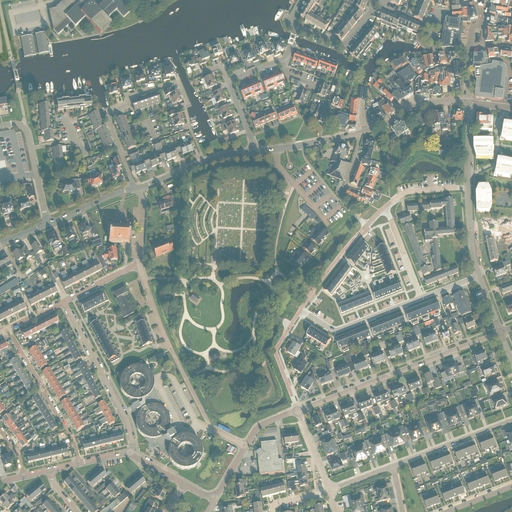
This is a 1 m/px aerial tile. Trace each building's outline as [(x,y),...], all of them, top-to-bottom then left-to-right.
[(67,0),(68,0),(62,6),(61,5),(57,8),(54,9),(48,10),(51,22),(51,24),(53,30),(57,35),(71,23),(75,27),(85,18),(95,29),(100,34),(100,35),(101,34),(111,24),(107,19),(108,19),(116,11),(123,18),(129,12),(126,0),(107,0),(105,0),(102,4),(101,5),(97,9),(91,3),(90,1),(88,0),(67,0)] [(461,0),(462,4),(452,5),(451,5),(452,11),(472,9),(472,3),(469,3),(469,0),(461,0)] [(304,11),(301,17),(305,19),(306,20),(311,11),(312,9),(314,6),(309,3),(306,9),(305,10),(304,11)] [(363,11),(366,6),(358,3),(356,8),(363,11)] [(426,11),(428,6),(420,3),(418,7),(426,11)] [(501,12),(502,7),(490,5),(488,16),(497,16),(498,13),(501,13),(502,14),(505,15),(505,13),(501,12)] [(424,16),(426,11),(418,7),(416,12),(424,16)] [(511,17),(511,12),(507,12),(508,8),(502,7),(501,12),(505,13),(505,15),(505,17),(508,17),(511,17)] [(352,15),(359,20),(363,16),(356,10),(356,11),(353,9),(350,13),(352,15)] [(477,19),(475,10),(466,11),(466,18),(461,18),(460,21),(462,21),(462,23),(470,24),(470,21),(477,19)] [(306,20),(305,21),(306,21),(306,22),(310,24),(314,17),(312,15),(314,13),(313,12),(311,11),(306,20)] [(382,21),(385,13),(380,11),(376,19),(382,21)] [(422,21),(424,16),(416,12),(414,18),(422,21)] [(386,26),(390,15),(385,13),(382,21),(381,24),(386,26)] [(314,17),(310,24),(314,26),(315,27),(321,17),(318,15),(316,18),(314,17)] [(356,24),(359,20),(352,15),(349,19),(356,24)] [(391,28),(395,17),(390,15),(386,26),(391,28)] [(507,22),(508,19),(497,17),(488,16),(486,27),(492,27),(496,27),(496,23),(505,25),(505,22),(507,22)] [(321,17),(315,27),(316,27),(319,29),(324,22),(322,21),(323,18),(321,17)] [(400,20),(400,19),(395,17),(391,28),(396,30),(397,28),(398,25),(400,20)] [(402,30),(406,19),(401,17),(400,19),(400,20),(398,25),(397,28),(402,30)] [(460,21),(461,18),(460,17),(452,18),(450,18),(450,20),(449,20),(445,20),(445,23),(444,23),(444,28),(443,28),(443,30),(444,30),(444,31),(443,31),(443,32),(443,33),(443,36),(442,38),(443,38),(443,39),(442,39),(442,40),(443,40),(442,41),(442,43),(442,48),(459,47),(460,35),(461,35),(462,27),(461,27),(462,23),(462,21),(460,21)] [(352,28),(356,24),(349,19),(346,23),(352,28)] [(407,32),(411,21),(406,19),(402,30),(407,32)] [(324,22),(319,29),(323,32),(324,32),(330,22),(328,21),(327,21),(326,23),(324,22)] [(412,34),(416,24),(411,21),(407,32),(412,34)] [(349,33),(352,28),(346,23),(342,27),(349,33)] [(416,24),(412,34),(417,36),(418,34),(421,26),(416,24)] [(345,37),(349,33),(342,27),(339,31),(345,37)] [(367,33),(373,38),(377,34),(370,28),(367,33)] [(493,36),(498,36),(497,28),(495,28),(490,29),(490,28),(485,28),(485,42),(491,42),(493,41),(493,36)] [(501,28),(497,28),(498,36),(498,38),(502,38),(502,39),(507,38),(507,37),(507,28),(501,28)] [(345,37),(339,31),(337,30),(333,34),(342,41),(345,37)] [(45,33),(34,35),(35,36),(38,54),(38,55),(48,54),(46,44),(45,38),(45,36),(45,33)] [(370,42),(373,38),(367,33),(363,37),(370,42)] [(32,36),(20,38),(22,48),(24,58),(36,56),(35,54),(32,37),(32,36)] [(372,44),(370,42),(363,37),(360,41),(366,47),(368,48),(372,44)] [(365,52),(368,48),(366,47),(360,41),(356,45),(363,51),(365,52)] [(278,44),(277,42),(272,44),(275,51),(272,52),(274,58),(280,55),(279,53),(284,51),(281,43),(278,44)] [(272,55),(267,44),(265,45),(264,44),(256,47),(260,55),(265,53),(267,58),(272,55)] [(365,53),(365,52),(363,51),(356,45),(353,49),(360,55),(362,57),(365,53)] [(213,61),(219,59),(217,56),(223,54),(219,46),(211,49),(214,54),(211,56),(213,61)] [(511,51),(511,47),(502,47),(501,51),(501,57),(511,58),(511,52),(511,51)] [(252,52),(251,49),(243,53),(247,62),(252,60),(253,63),(259,61),(257,55),(256,53),(255,51),(252,52)] [(360,55),(353,49),(349,54),(350,54),(352,56),(356,59),(360,55)] [(488,50),(489,58),(494,57),(494,54),(497,54),(497,49),(493,49),(491,49),(491,50),(488,50)] [(200,65),(206,63),(205,60),(210,58),(206,50),(199,54),(201,59),(198,60),(200,65)] [(243,64),(241,58),(239,53),(228,57),(231,65),(237,63),(238,66),(243,64)] [(295,65),(297,66),(301,55),(296,53),(293,60),(296,62),(295,65)] [(449,63),(457,60),(456,53),(447,54),(449,63)] [(471,67),(479,66),(487,65),(487,60),(486,56),(485,53),(471,54),(471,58),(471,67)] [(438,56),(439,63),(439,66),(447,63),(446,60),(447,60),(446,57),(445,54),(441,54),(438,54),(438,56)] [(301,55),(297,66),(299,67),(301,63),(304,64),(307,57),(301,55)] [(428,61),(426,55),(420,57),(422,66),(425,71),(430,69),(428,61)] [(188,74),(196,71),(194,66),(198,64),(194,57),(190,59),(190,60),(188,61),(190,64),(185,66),(188,74)] [(312,59),(307,57),(304,64),(307,66),(306,69),(308,70),(312,59)] [(401,68),(401,69),(408,65),(403,57),(397,61),(401,68)] [(308,70),(311,71),(312,67),(315,68),(318,61),(312,59),(308,70)] [(418,76),(423,72),(415,59),(409,63),(418,76)] [(320,72),(322,73),(326,62),(321,60),(318,67),(321,68),(320,72)] [(397,61),(396,60),(390,64),(395,72),(401,68),(397,61)] [(332,64),(326,62),(322,73),(324,74),(326,70),(329,71),(332,64)] [(476,98),(501,101),(502,101),(503,101),(503,100),(503,99),(506,72),(506,70),(506,69),(506,68),(506,67),(505,67),(505,66),(504,65),(503,64),(502,64),(501,63),(500,63),(492,62),(492,65),(478,68),(475,69),(474,70),(475,78),(475,79),(476,79),(474,96),(474,97),(475,97),(475,98),(476,98)] [(169,80),(168,77),(174,76),(171,64),(163,66),(165,75),(162,76),(163,82),(169,80)] [(331,76),(333,77),(337,66),(332,64),(329,71),(332,73),(331,76)] [(409,67),(401,72),(410,82),(416,77),(409,67)] [(149,84),(155,82),(155,79),(160,78),(158,69),(149,71),(150,77),(147,78),(149,84)] [(437,76),(439,76),(440,76),(439,70),(433,71),(429,72),(430,81),(429,81),(429,86),(433,85),(433,84),(435,83),(436,88),(437,88),(437,83),(437,76)] [(410,82),(401,72),(400,72),(398,73),(396,75),(393,72),(387,78),(385,76),(384,78),(392,87),(395,89),(397,93),(400,97),(402,100),(404,100),(413,95),(411,89),(407,90),(406,89),(411,84),(410,82)] [(143,79),(142,73),(134,75),(136,83),(141,82),(142,86),(148,85),(146,78),(143,79)] [(279,75),(277,76),(281,85),(286,83),(282,74),(279,75)] [(206,84),(215,81),(213,76),(208,78),(206,75),(200,78),(201,81),(204,80),(206,84)] [(420,95),(420,96),(420,95),(429,95),(429,88),(428,75),(421,76),(420,85),(420,88),(420,95)] [(449,76),(450,86),(454,86),(454,90),(459,90),(460,89),(459,79),(453,80),(453,75),(447,76),(446,76),(447,76),(449,76)] [(274,77),(272,78),(276,87),(281,85),(277,76),(274,77)] [(439,86),(450,86),(449,76),(447,76),(446,76),(440,76),(439,76),(439,86)] [(270,79),(267,80),(271,89),(276,87),(272,78),(270,79)] [(128,91),(134,90),(132,82),(129,82),(129,80),(121,81),(121,84),(122,87),(122,90),(128,88),(128,91)] [(265,81),(263,82),(266,91),(271,89),(267,80),(265,81)] [(206,93),(213,91),(212,88),(217,86),(215,81),(206,84),(208,89),(205,90),(206,93)] [(257,84),(255,85),(258,94),(263,92),(259,83),(257,84)] [(318,90),(333,95),(333,93),(328,91),(329,87),(320,84),(318,90)] [(116,91),(115,85),(107,87),(109,95),(114,94),(115,98),(121,96),(119,90),(116,91)] [(252,86),(250,87),(254,96),(258,94),(255,85),(252,86)] [(248,88),(245,89),(249,98),(254,96),(250,87),(248,88)] [(397,103),(402,100),(400,97),(397,93),(395,89),(392,87),(391,88),(393,90),(393,91),(395,93),(391,96),(397,103)] [(390,102),(393,99),(383,88),(380,91),(387,98),(390,102)] [(433,96),(441,95),(440,88),(437,88),(436,88),(433,89),(433,91),(430,91),(430,96),(433,96)] [(171,100),(179,96),(177,91),(174,93),(172,89),(164,92),(166,96),(169,95),(171,100)] [(243,90),(240,91),(244,100),(249,98),(245,89),(243,90)] [(215,99),(223,96),(221,90),(214,93),(213,91),(206,93),(208,96),(210,96),(212,101),(215,99)] [(332,97),(333,95),(318,90),(316,95),(325,98),(326,95),(332,97)] [(294,95),(306,100),(308,94),(299,91),(298,94),(295,93),(294,95)] [(306,100),(294,95),(291,94),(292,97),(296,98),(295,102),(304,105),(306,100)] [(158,95),(152,97),(155,105),(160,103),(158,95)] [(170,109),(171,109),(178,106),(176,103),(181,101),(179,96),(171,100),(173,105),(168,107),(170,109)] [(215,108),(222,105),(221,103),(226,101),(223,96),(215,99),(217,104),(214,105),(215,108)] [(82,98),(83,106),(86,105),(86,107),(91,107),(90,98),(85,98),(85,97),(82,98)] [(66,108),(65,99),(61,100),(61,98),(56,99),(57,110),(63,110),(63,108),(66,108)] [(79,106),(83,106),(82,98),(78,98),(78,99),(73,100),(74,109),(80,108),(79,106)] [(341,110),(344,102),(334,98),(331,106),(335,107),(335,108),(341,110)] [(74,109),(73,100),(68,100),(68,99),(65,99),(66,108),(69,107),(69,109),(74,109)] [(350,119),(349,120),(345,130),(348,131),(348,132),(355,130),(358,99),(351,99),(349,119),(350,119)] [(396,111),(388,102),(387,103),(383,99),(381,101),(377,104),(378,107),(380,109),(381,109),(382,108),(385,111),(389,115),(390,114),(392,115),(396,111)] [(137,102),(132,104),(134,112),(140,110),(137,102)] [(288,104),(286,105),(291,116),(297,114),(293,106),(290,108),(288,104)] [(319,118),(322,109),(323,110),(325,107),(318,104),(317,107),(313,116),(319,118)] [(221,115),(230,111),(228,106),(223,108),(222,105),(215,108),(216,109),(216,111),(217,111),(219,110),(221,115)] [(282,111),(285,118),(291,116),(286,105),(284,106),(286,110),(282,111)] [(266,110),(271,121),(277,119),(274,112),(270,113),(269,109),(266,110)] [(285,118),(282,111),(279,112),(278,109),(275,110),(280,121),(285,118)] [(379,110),(379,109),(368,113),(372,123),(376,121),(376,122),(379,121),(379,120),(383,118),(381,114),(379,110)] [(266,115),(263,116),(266,123),(271,121),(266,110),(264,111),(266,115)] [(323,125),(328,112),(323,110),(322,113),(318,123),(323,125)] [(222,124),(228,121),(227,118),(232,116),(230,111),(221,115),(222,117),(220,119),(222,124)] [(99,118),(96,112),(88,116),(91,121),(99,118)] [(173,122),(182,120),(181,114),(175,115),(175,112),(168,114),(169,117),(168,118),(168,120),(168,121),(169,122),(169,123),(173,122)] [(454,114),(451,114),(451,120),(452,125),(456,125),(456,122),(464,121),(463,112),(454,112),(454,114)] [(334,126),(345,130),(349,120),(343,118),(344,116),(339,113),(338,116),(338,115),(335,122),(334,121),(332,125),(334,126)] [(260,126),(255,115),(255,114),(250,116),(255,128),(260,126)] [(266,123),(263,116),(259,117),(258,114),(255,115),(260,126),(266,123)] [(433,115),(435,129),(436,130),(439,129),(440,128),(440,126),(441,125),(442,133),(443,133),(443,132),(448,131),(448,132),(450,132),(449,124),(446,124),(445,114),(438,115),(438,114),(437,114),(436,114),(434,114),(434,115),(433,115)] [(421,129),(426,125),(419,115),(414,119),(421,129)] [(484,116),(481,116),(480,115),(478,115),(477,116),(476,131),(492,132),(493,119),(490,118),(490,119),(489,119),(489,118),(484,117),(484,116)] [(126,122),(123,116),(115,120),(118,125),(126,122)] [(99,118),(91,121),(93,126),(101,123),(99,118)] [(174,131),(174,134),(179,132),(182,131),(181,126),(183,125),(182,120),(173,122),(169,123),(169,124),(169,125),(170,126),(171,128),(172,131),(174,131)] [(228,130),(237,127),(234,122),(229,124),(228,121),(222,124),(222,125),(221,125),(223,130),(227,128),(228,130)] [(394,125),(394,126),(391,128),(395,135),(397,137),(398,138),(402,136),(404,134),(406,136),(410,134),(408,131),(401,121),(397,124),(397,123),(394,125)] [(118,125),(120,130),(128,127),(126,122),(118,125)] [(103,127),(101,123),(93,126),(95,131),(97,130),(103,128),(103,127)] [(510,124),(504,123),(501,140),(511,141),(511,124),(509,124),(510,124)] [(107,132),(105,127),(103,127),(103,128),(97,130),(99,135),(107,132)] [(122,135),(130,132),(128,127),(120,130),(122,135)] [(237,127),(228,130),(230,136),(239,132),(237,127)] [(99,135),(101,140),(109,137),(107,132),(99,135)] [(122,135),(124,140),(132,137),(130,132),(122,135)] [(397,137),(395,135),(384,143),(385,146),(397,137)] [(109,137),(101,140),(103,145),(111,142),(109,137)] [(134,142),(132,137),(124,140),(126,145),(134,142)] [(183,144),(187,153),(192,151),(191,148),(194,147),(191,140),(188,141),(188,142),(183,144)] [(362,160),(372,162),(370,161),(373,148),(375,142),(366,140),(364,146),(366,146),(362,159),(362,160)] [(111,142),(103,145),(105,150),(113,147),(111,142)] [(126,145),(128,150),(136,147),(134,142),(126,145)] [(486,142),(483,142),(481,142),(480,142),(474,142),(474,150),(477,159),(492,159),(492,142),(486,142)] [(182,155),(187,153),(183,144),(179,146),(178,145),(175,146),(178,153),(181,152),(182,155)] [(175,154),(178,153),(175,146),(172,147),(173,148),(168,150),(172,160),(177,158),(175,154)] [(348,159),(350,150),(337,147),(335,155),(336,155),(336,157),(333,156),(331,162),(333,163),(332,167),(330,166),(326,175),(339,180),(345,182),(351,165),(344,162),(346,158),(348,159)] [(167,162),(172,160),(168,150),(163,152),(163,151),(160,153),(163,159),(165,158),(167,162)] [(160,161),(163,159),(160,153),(157,154),(157,155),(153,157),(156,166),(161,164),(160,161)] [(151,168),(156,166),(153,157),(148,159),(148,158),(144,159),(147,166),(150,165),(151,168)] [(111,162),(114,169),(109,171),(113,179),(114,180),(116,179),(117,178),(119,177),(117,172),(118,171),(117,168),(121,166),(118,158),(113,160),(114,161),(111,162)] [(144,167),(147,166),(144,159),(141,160),(142,161),(137,163),(141,172),(146,170),(144,167)] [(372,162),(362,160),(362,159),(361,165),(370,167),(371,164),(372,164),(372,168),(371,168),(375,169),(377,163),(372,162)] [(511,176),(511,162),(506,162),(498,160),(496,177),(511,179),(511,176)] [(136,174),(141,172),(137,163),(132,165),(132,164),(129,165),(132,172),(135,171),(136,174)] [(354,175),(360,177),(363,168),(358,166),(354,175)] [(375,169),(371,168),(371,170),(371,171),(369,176),(376,179),(378,173),(377,173),(378,172),(383,174),(383,173),(384,171),(375,169)] [(94,171),(91,172),(96,186),(99,185),(102,184),(102,183),(103,183),(101,178),(102,178),(101,176),(100,176),(100,175),(96,176),(94,171)] [(91,172),(89,173),(88,173),(90,179),(86,180),(87,181),(88,184),(90,188),(91,188),(92,188),(94,187),(96,186),(91,172)] [(356,186),(360,177),(354,175),(351,184),(356,186)] [(67,185),(68,185),(67,183),(62,183),(62,177),(54,178),(55,182),(59,181),(59,184),(59,190),(62,189),(62,193),(68,192),(67,185)] [(68,192),(68,195),(74,194),(74,190),(80,190),(79,180),(73,181),(73,185),(68,185),(67,185),(68,192)] [(371,189),(374,183),(367,180),(364,186),(371,189)] [(479,186),(476,193),(476,194),(476,205),(476,212),(489,212),(492,205),(491,196),(491,193),(488,186),(479,186)] [(364,188),(362,194),(371,198),(373,192),(364,188)] [(357,197),(358,194),(358,193),(357,195),(356,194),(352,192),(348,190),(347,190),(345,195),(350,197),(357,201),(358,198),(357,197)] [(364,198),(364,200),(371,205),(374,201),(371,199),(362,195),(362,196),(361,196),(364,198)] [(172,197),(169,198),(168,197),(162,199),(164,204),(158,206),(160,212),(168,209),(168,212),(174,210),(173,207),(172,208),(171,205),(175,204),(172,196),(172,197)] [(20,211),(30,208),(27,199),(17,202),(20,211)] [(442,202),(442,207),(446,207),(447,227),(438,227),(437,223),(429,223),(430,231),(424,231),(424,234),(424,235),(425,242),(432,242),(432,243),(431,243),(431,247),(432,247),(433,255),(432,255),(432,259),(433,259),(434,266),(436,272),(441,270),(440,266),(437,237),(456,235),(455,229),(454,229),(452,200),(445,200),(445,202),(442,202)] [(7,215),(10,214),(14,212),(11,203),(0,206),(3,216),(7,214),(7,215)] [(412,220),(409,214),(398,218),(401,225),(403,224),(404,227),(410,225),(409,221),(412,220)] [(511,228),(511,218),(504,217),(502,226),(511,228)] [(79,227),(82,235),(83,234),(83,236),(87,235),(86,233),(88,232),(88,231),(90,230),(91,230),(90,228),(89,229),(88,226),(86,227),(85,224),(79,227)] [(410,225),(404,227),(408,238),(414,235),(410,225)] [(109,242),(129,244),(130,228),(109,226),(109,242)] [(317,232),(315,230),(314,232),(323,240),(328,234),(321,228),(317,232)] [(72,231),(71,230),(65,232),(68,240),(72,238),(72,240),(74,239),(76,244),(78,243),(75,235),(74,235),(74,234),(73,234),(72,231)] [(311,239),(318,246),(323,240),(314,232),(312,233),(314,235),(311,239)] [(59,243),(55,234),(52,235),(51,235),(49,235),(49,236),(48,236),(49,240),(48,241),(50,245),(51,245),(52,246),(54,251),(61,249),(59,243)] [(408,238),(412,248),(418,246),(414,235),(408,238)] [(491,235),(483,238),(484,243),(493,240),(491,235)] [(311,255),(316,249),(306,241),(304,242),(307,244),(303,248),(311,255)] [(170,242),(152,249),(155,258),(174,250),(170,242)] [(361,242),(358,247),(365,252),(368,247),(361,242)] [(34,252),(32,254),(34,258),(35,260),(38,265),(39,265),(41,263),(42,263),(39,258),(40,257),(38,254),(42,252),(37,243),(31,247),(34,252)] [(385,245),(377,249),(379,254),(387,251),(385,245)] [(422,257),(418,246),(412,248),(416,259),(422,257)] [(358,247),(354,251),(361,257),(365,252),(358,247)] [(34,258),(32,254),(30,255),(26,248),(19,252),(21,255),(22,254),(24,258),(25,260),(31,257),(32,259),(34,258)] [(19,252),(18,250),(12,254),(17,262),(16,262),(18,265),(20,264),(19,261),(24,258),(22,254),(21,255),(19,252)] [(354,251),(351,256),(358,261),(361,257),(354,251)] [(387,251),(379,254),(381,260),(389,256),(387,251)] [(295,254),(293,256),(303,264),(308,258),(300,252),(297,256),(295,254)] [(303,264),(293,256),(292,257),(294,259),(290,263),(298,270),(303,264)] [(351,256),(347,260),(354,266),(358,261),(351,256)] [(389,256),(381,260),(383,265),(391,262),(389,256)] [(500,261),(498,256),(489,259),(491,264),(500,261)] [(1,260),(8,271),(10,270),(8,268),(11,266),(6,257),(1,260)] [(101,257),(98,259),(103,268),(106,266),(101,257)] [(422,257),(416,259),(421,270),(427,268),(426,267),(422,257)] [(92,266),(96,273),(101,270),(96,260),(93,262),(95,265),(92,266)] [(505,267),(493,271),(496,278),(497,281),(503,279),(502,276),(506,275),(505,272),(507,271),(506,267),(511,265),(510,261),(504,263),(505,267)] [(391,262),(383,265),(385,270),(393,267),(391,262)] [(345,263),(340,269),(348,275),(352,270),(345,263)] [(96,273),(92,266),(89,267),(88,265),(86,266),(87,269),(91,276),(96,273)] [(445,271),(448,277),(459,273),(456,266),(445,271)] [(393,267),(385,270),(387,276),(395,272),(393,267)] [(421,270),(424,276),(430,274),(427,268),(421,270)] [(82,271),(85,278),(90,276),(91,276),(87,269),(82,271)] [(340,269),(336,274),(344,280),(348,275),(340,269)] [(85,278),(82,271),(79,273),(77,270),(75,271),(76,274),(80,281),(85,278)] [(74,275),(71,277),(75,284),(80,281),(76,274),(75,271),(72,273),(74,275)] [(437,281),(448,277),(445,271),(435,275),(437,281)] [(336,274),(332,280),(340,286),(344,280),(336,274)] [(75,284),(71,277),(68,278),(67,275),(65,277),(70,286),(75,284)] [(426,285),(437,281),(435,275),(424,279),(426,285)] [(62,278),(63,281),(60,282),(64,289),(70,286),(65,277),(62,278)] [(34,293),(36,292),(31,278),(25,281),(28,289),(32,288),(34,293)] [(332,280),(328,285),(336,291),(340,286),(332,280)] [(399,282),(393,284),(397,292),(402,290),(399,282)] [(48,288),(52,296),(57,293),(53,286),(52,283),(49,284),(51,287),(48,288)] [(393,284),(388,286),(391,294),(397,292),(393,284)] [(328,285),(324,291),(332,297),(336,291),(328,285)] [(511,285),(500,290),(502,296),(511,292),(511,294),(511,285)] [(388,286),(383,288),(386,296),(391,294),(388,286)] [(52,296),(48,288),(45,290),(44,287),(41,288),(46,298),(52,296)] [(37,294),(41,301),(46,298),(41,288),(39,290),(40,292),(37,294)] [(123,319),(133,313),(123,295),(127,293),(124,288),(113,293),(116,299),(115,300),(120,309),(118,310),(123,319)] [(383,288),(378,290),(381,298),(386,296),(383,288)] [(378,290),(372,292),(375,300),(381,298),(378,290)] [(369,292),(363,295),(366,304),(373,301),(369,292)] [(41,301),(37,294),(34,295),(33,293),(31,294),(36,304),(41,301)] [(463,295),(463,293),(460,294),(460,293),(453,296),(456,302),(454,303),(456,307),(457,306),(461,315),(466,314),(466,315),(471,313),(469,308),(470,308),(468,302),(467,302),(464,295),(463,295)] [(28,295),(29,298),(27,299),(30,306),(36,304),(31,294),(28,295)] [(100,294),(95,296),(99,305),(105,303),(104,301),(103,299),(102,297),(101,295),(100,294)] [(199,299),(193,295),(190,299),(196,303),(199,299)] [(363,295),(357,297),(360,306),(366,304),(363,295)] [(94,308),(99,305),(95,296),(90,299),(94,308)] [(357,297),(350,300),(354,309),(360,306),(357,297)] [(452,305),(449,297),(443,300),(446,307),(449,306),(451,312),(455,311),(453,304),(452,305)] [(324,301),(333,306),(335,303),(326,298),(324,301)] [(18,300),(20,303),(17,304),(21,311),(26,309),(22,301),(21,299),(18,300)] [(94,308),(90,299),(85,301),(89,310),(94,308)] [(350,300),(344,302),(348,311),(354,309),(350,300)] [(84,313),(89,310),(85,301),(79,304),(84,313)] [(441,309),(437,301),(432,303),(435,312),(441,309)] [(316,308),(332,316),(335,310),(319,302),(316,308)] [(344,302),(337,305),(341,314),(348,311),(344,302)] [(12,307),(15,314),(21,311),(17,304),(14,306),(13,303),(10,304),(12,307)] [(432,303),(426,305),(430,314),(435,312),(432,303)] [(9,308),(6,309),(10,317),(15,314),(12,307),(10,304),(8,305),(9,308)] [(430,314),(426,305),(421,307),(424,316),(430,314)] [(424,316),(421,307),(416,310),(419,318),(424,316)] [(1,312),(5,319),(10,317),(6,309),(1,312)] [(81,319),(83,323),(85,321),(81,312),(77,314),(76,310),(73,311),(77,320),(81,319)] [(416,310),(411,312),(414,320),(419,318),(416,310)] [(408,322),(414,320),(411,312),(405,314),(408,322)] [(402,315),(397,317),(400,325),(405,323),(402,315)] [(50,319),(53,325),(58,322),(55,316),(50,319)] [(397,317),(391,319),(395,327),(400,325),(397,317)] [(468,322),(466,318),(463,319),(465,323),(467,330),(475,327),(472,320),(468,322)] [(47,328),(53,325),(50,319),(44,322),(47,328)] [(391,319),(386,321),(389,329),(395,327),(391,319)] [(454,326),(453,324),(455,324),(453,319),(446,321),(449,329),(451,328),(454,335),(460,332),(457,324),(454,326)] [(89,326),(92,331),(101,326),(98,321),(95,322),(93,324),(90,325),(89,326)] [(137,324),(134,325),(136,330),(146,327),(144,321),(143,322),(141,323),(139,323),(137,324)] [(386,321),(381,323),(384,331),(389,329),(386,321)] [(41,331),(43,333),(45,332),(44,330),(47,328),(44,322),(38,325),(41,331)] [(381,323),(375,325),(379,334),(384,331),(381,323)] [(41,331),(38,325),(33,328),(36,334),(41,331)] [(375,325),(370,327),(373,336),(379,334),(375,325)] [(104,331),(101,326),(92,331),(95,336),(104,331)] [(146,327),(136,330),(138,336),(148,332),(146,327)] [(443,339),(449,337),(446,327),(442,329),(443,332),(441,333),(443,339)] [(30,336),(31,339),(34,338),(33,335),(36,334),(33,328),(27,331),(30,336)] [(311,328),(306,335),(311,339),(316,331),(311,328)] [(368,328),(362,330),(365,339),(371,337),(368,328)] [(362,330),(357,333),(360,341),(365,339),(362,330)] [(30,336),(27,331),(21,333),(24,339),(30,336)] [(58,339),(61,337),(63,340),(69,337),(66,331),(60,334),(57,336),(58,339)] [(106,336),(104,331),(95,336),(97,341),(106,336)] [(316,331),(311,339),(316,342),(321,334),(316,331)] [(427,332),(428,335),(431,344),(438,341),(434,332),(431,334),(430,331),(427,332)] [(138,336),(140,341),(150,338),(148,332),(138,336)] [(357,333),(351,335),(355,343),(360,341),(357,333)] [(321,334),(316,342),(321,345),(326,337),(321,334)] [(351,335),(346,337),(349,345),(355,343),(351,335)] [(426,346),(431,344),(428,335),(422,337),(426,346)] [(100,346),(109,341),(106,336),(97,341),(100,346)] [(409,337),(414,350),(420,348),(417,339),(413,340),(411,336),(409,337)] [(63,340),(60,341),(61,344),(64,343),(66,345),(72,342),(69,337),(63,340)] [(290,355),(299,341),(296,339),(292,337),(289,341),(293,343),(287,353),(290,355)] [(326,337),(321,345),(326,348),(331,340),(326,337)] [(346,337),(341,339),(344,347),(349,345),(346,337)] [(408,353),(414,350),(409,337),(407,338),(408,342),(405,343),(408,353)] [(150,338),(140,341),(142,347),(152,343),(150,338)] [(341,339),(335,341),(339,349),(344,347),(341,339)] [(100,346),(103,351),(112,346),(109,341),(100,346)] [(299,341),(290,355),(294,357),(300,347),(302,343),(299,341)] [(66,345),(63,347),(64,350),(67,348),(69,351),(75,348),(72,342),(66,345)] [(398,344),(393,346),(393,347),(397,357),(403,355),(399,344),(398,344)] [(31,356),(38,352),(37,349),(40,348),(39,345),(36,347),(29,351),(31,356)] [(114,351),(112,346),(103,351),(105,356),(114,351)] [(391,359),(397,357),(393,347),(391,347),(391,349),(387,350),(391,359)] [(67,355),(70,354),(72,356),(72,357),(78,354),(75,348),(69,351),(66,352),(67,355)] [(34,361),(41,356),(40,354),(43,352),(42,350),(39,352),(38,352),(31,356),(34,361)] [(111,360),(113,359),(115,358),(117,356),(114,351),(105,356),(108,361),(109,361),(111,360)] [(212,352),(210,356),(211,360),(214,362),(218,361),(220,358),(219,354),(216,352),(212,352)] [(385,361),(382,352),(376,355),(379,364),(385,361)] [(482,365),(481,362),(487,360),(485,356),(486,356),(484,352),(481,353),(477,355),(472,357),(474,356),(478,366),(482,365)] [(351,367),(353,366),(356,373),(362,370),(358,361),(358,360),(356,361),(356,362),(353,364),(349,355),(349,353),(346,354),(346,356),(351,367)] [(69,358),(70,361),(73,359),(75,362),(81,359),(78,354),(72,357),(72,356),(69,358)] [(37,365),(44,361),(42,359),(46,357),(44,355),(41,356),(34,361),(37,365)] [(297,372),(303,363),(306,358),(303,355),(294,370),(297,372)] [(370,357),(374,366),(379,364),(376,355),(370,357)] [(348,368),(351,367),(346,356),(343,357),(346,363),(342,364),(343,365),(341,366),(345,377),(351,375),(348,368)] [(345,377),(341,366),(338,367),(337,367),(334,366),(332,362),(335,360),(334,358),(328,360),(329,362),(332,370),(335,369),(339,379),(345,377)] [(9,362),(7,364),(8,367),(11,365),(13,368),(18,364),(15,359),(9,362)] [(44,361),(37,365),(40,370),(47,366),(45,363),(48,361),(47,359),(44,361)] [(364,359),(358,361),(362,370),(368,368),(364,359)] [(199,443),(198,442),(196,441),(195,439),(194,439),(192,438),(191,437),(190,437),(188,436),(186,436),(185,436),(183,436),(182,436),(180,437),(179,437),(177,438),(173,430),(174,429),(170,427),(169,425),(169,424),(169,423),(169,421),(169,420),(169,419),(169,418),(168,416),(167,414),(167,413),(166,412),(165,411),(164,410),(163,409),(162,409),(161,408),(153,388),(153,386),(154,385),(154,384),(154,382),(153,381),(153,379),(153,378),(152,377),(152,375),(151,374),(150,373),(149,372),(148,370),(146,370),(145,369),(144,368),(141,362),(117,374),(120,380),(119,382),(119,383),(119,384),(120,385),(120,387),(120,388),(121,390),(121,391),(122,392),(122,393),(123,394),(124,395),(125,396),(126,397),(128,398),(131,406),(129,407),(130,408),(132,413),(133,412),(136,418),(136,420),(135,421),(135,423),(135,424),(136,426),(136,427),(136,428),(137,430),(138,431),(139,432),(139,433),(140,434),(141,435),(142,436),(143,437),(145,438),(149,446),(153,449),(158,447),(160,452),(159,453),(169,459),(170,461),(170,462),(171,463),(171,464),(174,466),(177,468),(180,470),(184,470),(187,470),(191,469),(194,467),(197,465),(199,462),(201,459),(202,456),(202,452),(201,448),(200,445),(199,444),(199,443)] [(76,371),(78,370),(80,372),(86,369),(83,363),(77,367),(74,368),(76,371)] [(303,363),(297,372),(301,374),(307,365),(303,363)] [(14,371),(16,373),(22,370),(18,364),(13,368),(10,369),(12,372),(14,371)] [(455,364),(449,366),(453,376),(464,372),(462,366),(457,368),(455,364)] [(488,365),(479,368),(480,372),(482,371),(484,378),(494,374),(492,367),(489,368),(488,365)] [(443,380),(453,376),(449,366),(444,368),(445,373),(440,375),(443,380)] [(45,378),(52,374),(50,371),(53,369),(52,367),(49,369),(42,373),(45,378)] [(79,377),(81,375),(83,378),(89,375),(86,369),(80,372),(77,374),(79,377)] [(16,373),(19,379),(25,375),(22,370),(16,373)] [(56,374),(55,372),(52,374),(45,378),(47,382),(54,378),(53,376),(56,374)] [(324,375),(327,384),(333,382),(330,373),(324,375)] [(310,380),(312,377),(313,375),(313,374),(312,376),(309,374),(307,378),(306,378),(300,387),(304,390),(310,380)] [(433,383),(436,390),(441,387),(438,379),(433,381),(431,374),(424,377),(427,385),(433,383)] [(18,383),(21,381),(22,384),(28,381),(25,375),(19,379),(16,380),(18,383)] [(86,383),(92,380),(89,375),(83,378),(86,383)] [(315,379),(314,377),(313,375),(312,377),(310,380),(304,390),(308,392),(314,382),(313,382),(315,379)] [(321,386),(327,384),(324,375),(318,377),(321,386)] [(54,378),(47,382),(50,387),(57,383),(56,380),(59,378),(58,376),(54,378)] [(413,381),(417,393),(420,392),(419,389),(422,388),(418,379),(413,381)] [(89,389),(95,386),(92,380),(86,383),(83,385),(84,388),(87,386),(89,389)] [(22,384),(20,386),(21,388),(24,387),(26,389),(31,386),(28,381),(22,384)] [(57,383),(50,387),(53,391),(60,387),(58,385),(62,383),(60,381),(57,383)] [(413,381),(407,383),(410,393),(414,391),(414,394),(415,393),(416,395),(418,394),(417,393),(413,381)] [(493,381),(483,385),(485,389),(487,388),(490,395),(501,391),(498,383),(494,384),(493,381)] [(5,385),(1,388),(4,393),(9,390),(8,389),(5,385)] [(60,387),(53,391),(56,396),(62,392),(61,389),(64,387),(63,385),(60,387)] [(396,388),(401,400),(403,399),(402,397),(406,395),(405,394),(402,385),(396,388)] [(35,391),(31,386),(26,389),(29,395),(35,391)] [(98,392),(95,386),(89,389),(92,395),(98,392)] [(401,400),(396,388),(390,390),(394,400),(398,399),(400,404),(402,404),(401,400)] [(62,392),(56,396),(58,401),(65,396),(64,394),(67,392),(66,390),(62,392)] [(98,392),(92,395),(89,396),(90,399),(93,397),(95,400),(101,397),(98,392)] [(385,407),(388,406),(386,402),(389,401),(385,392),(380,394),(384,406),(385,407)] [(381,407),(384,406),(380,394),(374,396),(377,405),(380,404),(381,407)] [(31,403),(33,402),(35,405),(41,401),(37,396),(32,399),(29,401),(31,403)] [(493,403),(495,410),(507,405),(506,404),(507,404),(506,400),(505,401),(504,398),(503,399),(501,400),(499,397),(491,400),(492,403),(493,403)] [(60,404),(63,408),(70,404),(69,402),(72,400),(71,398),(67,400),(60,404)] [(367,409),(372,407),(369,398),(363,400),(367,409)] [(367,411),(367,409),(363,400),(357,402),(361,411),(364,410),(365,412),(367,411)] [(470,407),(474,418),(479,416),(476,408),(479,407),(477,400),(471,402),(473,406),(470,407)] [(36,407),(38,410),(44,407),(41,401),(35,405),(36,407)] [(103,402),(100,404),(99,401),(96,403),(99,408),(94,411),(95,413),(106,407),(103,402)] [(66,413),(73,409),(71,407),(75,405),(73,402),(70,404),(63,408),(66,413)] [(347,406),(351,418),(354,417),(353,415),(356,413),(353,404),(347,406)] [(474,418),(470,407),(467,408),(465,405),(460,407),(462,414),(465,412),(468,420),(474,418)] [(350,418),(351,418),(347,406),(341,409),(344,418),(348,416),(349,419),(351,418),(350,418)] [(37,414),(40,413),(41,415),(47,412),(44,407),(38,410),(36,412),(37,414)] [(69,418),(75,413),(74,411),(77,409),(76,407),(73,409),(66,413),(69,418)] [(102,413),(103,416),(109,413),(106,407),(95,413),(96,415),(102,413)] [(455,413),(451,414),(455,425),(461,423),(456,410),(455,408),(454,409),(455,413)] [(330,413),(333,422),(334,422),(335,425),(337,424),(336,421),(340,420),(336,411),(330,413)] [(40,420),(43,418),(45,421),(50,417),(47,412),(41,415),(39,417),(40,420)] [(76,413),(75,413),(69,418),(71,422),(78,418),(77,416),(80,414),(79,412),(76,413)] [(455,425),(451,414),(448,416),(447,412),(441,414),(444,421),(447,420),(450,427),(455,425)] [(111,418),(109,413),(103,416),(105,419),(99,421),(101,423),(111,418)] [(328,424),(333,422),(330,413),(324,415),(328,424)] [(2,419),(5,424),(15,417),(14,415),(9,419),(7,416),(2,419)] [(442,430),(439,423),(442,422),(439,415),(434,417),(435,421),(432,422),(436,432),(442,430)] [(78,418),(71,422),(74,427),(81,422),(80,420),(83,418),(81,416),(78,418)] [(14,425),(17,424),(15,421),(17,419),(15,417),(5,424),(9,429),(14,425)] [(44,425),(46,423),(48,426),(54,423),(50,417),(45,421),(42,422),(44,425)] [(322,425),(319,417),(312,420),(313,421),(312,421),(313,423),(314,423),(316,428),(319,426),(321,431),(323,430),(322,425)] [(101,423),(101,424),(102,426),(107,423),(109,426),(114,423),(111,418),(101,423)] [(425,420),(431,434),(436,432),(432,422),(429,423),(428,419),(425,420)] [(81,422),(74,427),(77,431),(84,427),(82,425),(85,423),(84,420),(81,422)] [(414,429),(418,439),(423,437),(420,430),(423,429),(420,422),(415,424),(417,428),(414,429)] [(47,430),(50,429),(51,432),(57,428),(54,423),(48,426),(45,428),(47,430)] [(22,427),(21,425),(16,428),(14,425),(9,429),(12,434),(22,427)] [(15,438),(21,435),(19,432),(23,429),(22,427),(12,434),(15,438)] [(395,436),(398,446),(404,443),(401,436),(405,435),(402,427),(398,428),(399,431),(394,434),(394,436),(395,436)] [(418,439),(414,429),(408,431),(412,442),(418,439)] [(115,430),(117,442),(123,441),(122,435),(118,435),(117,430),(115,430)] [(511,432),(510,434),(508,430),(502,432),(505,439),(507,437),(509,441),(511,439),(511,432)] [(103,433),(106,445),(112,443),(110,437),(107,438),(105,432),(103,433)] [(19,443),(29,436),(27,434),(23,438),(21,435),(15,438),(19,443)] [(393,448),(398,446),(395,436),(394,436),(389,438),(388,434),(385,436),(387,442),(390,441),(393,448)] [(95,448),(100,446),(99,440),(95,441),(94,435),(92,436),(95,448)] [(29,436),(19,443),(22,448),(27,445),(25,442),(30,438),(29,436)] [(376,443),(380,453),(385,451),(383,443),(386,442),(383,436),(378,438),(379,442),(376,443)] [(491,436),(485,438),(489,448),(493,447),(494,450),(496,449),(491,436)] [(89,449),(87,443),(84,444),(83,438),(80,439),(83,450),(89,449)] [(485,438),(478,441),(483,454),(485,453),(484,450),(489,448),(485,438)] [(322,445),(325,451),(335,447),(337,446),(335,440),(332,441),(322,445)] [(380,453),(376,443),(375,440),(369,443),(369,441),(366,442),(368,449),(371,448),(374,455),(380,453)] [(258,457),(257,457),(259,475),(283,472),(282,460),(278,460),(276,441),(261,443),(262,451),(261,452),(260,451),(257,454),(259,456),(258,457)] [(357,450),(361,460),(367,458),(364,450),(367,449),(365,443),(359,445),(361,449),(357,450)] [(478,456),(473,443),(467,445),(470,455),(475,454),(476,456),(478,456)] [(53,445),(56,457),(62,455),(60,449),(57,450),(56,444),(53,445)] [(470,455),(467,445),(460,448),(464,458),(465,461),(467,460),(466,457),(470,455)] [(51,458),(49,452),(46,453),(44,447),(42,447),(45,459),(51,458)] [(337,453),(335,447),(325,451),(327,456),(337,453)] [(357,450),(354,451),(353,449),(351,447),(347,449),(350,456),(353,455),(355,462),(361,460),(357,450)] [(460,460),(464,458),(460,448),(453,451),(458,463),(461,462),(460,460)] [(31,450),(33,462),(39,461),(38,455),(34,455),(33,449),(31,450)] [(0,451),(0,458),(2,458),(4,467),(6,467),(6,468),(9,467),(9,466),(11,466),(9,456),(5,457),(5,454),(2,455),(1,451),(0,451)] [(453,465),(448,452),(442,455),(446,465),(450,463),(451,466),(453,465)] [(329,464),(331,471),(342,467),(340,463),(346,461),(343,453),(336,456),(338,461),(329,464)] [(446,465),(442,455),(435,458),(439,468),(440,470),(442,469),(441,467),(446,465)] [(435,469),(439,468),(435,458),(428,460),(433,473),(436,472),(435,469)] [(424,462),(417,464),(421,474),(425,473),(426,475),(428,475),(424,462)] [(417,464),(410,467),(415,480),(417,479),(416,476),(421,474),(417,464)] [(501,468),(497,470),(501,480),(507,477),(502,464),(500,465),(501,468)] [(293,473),(293,475),(306,474),(306,467),(298,468),(298,473),(293,473)] [(491,469),(489,470),(494,482),(501,480),(497,470),(493,471),(491,469)] [(101,480),(106,476),(105,474),(101,470),(97,474),(101,480)] [(479,477),(483,487),(489,484),(485,471),(482,472),(483,475),(479,477)] [(101,480),(97,474),(92,478),(97,484),(101,480)] [(472,479),(476,489),(483,487),(479,477),(478,474),(476,475),(477,478),(472,479)] [(135,481),(140,487),(145,482),(140,477),(135,481)] [(77,480),(75,478),(72,481),(69,478),(63,483),(68,488),(73,483),(77,480)] [(97,484),(92,478),(87,482),(92,488),(97,484)] [(465,479),(470,492),(476,489),(472,479),(468,481),(467,478),(465,479)] [(130,485),(135,491),(140,487),(135,481),(130,485)] [(248,489),(246,489),(246,485),(247,485),(246,481),(238,482),(238,486),(235,486),(236,493),(249,491),(248,489)] [(465,494),(460,481),(457,482),(458,485),(454,486),(458,496),(465,494)] [(72,492),(77,487),(73,483),(68,488),(72,492)] [(35,488),(40,494),(45,490),(40,484),(35,488)] [(110,494),(115,489),(111,484),(105,489),(110,494)] [(458,496),(454,486),(453,484),(451,485),(452,487),(447,489),(451,499),(458,496)] [(126,489),(131,495),(135,491),(130,485),(126,489)] [(161,501),(165,495),(158,492),(160,489),(155,486),(152,491),(157,494),(155,497),(161,501)] [(76,497),(82,492),(81,492),(83,491),(81,489),(80,490),(77,487),(72,492),(76,497)] [(35,488),(31,492),(36,498),(40,494),(35,488)] [(389,494),(387,488),(374,491),(374,493),(377,493),(378,496),(389,494)] [(445,502),(451,499),(447,489),(443,491),(442,488),(440,489),(445,502)] [(115,489),(110,494),(114,499),(120,494),(115,489)] [(244,494),(249,493),(249,491),(236,493),(237,499),(245,498),(244,494)] [(434,495),(429,496),(433,506),(440,504),(435,491),(433,492),(434,495)] [(36,498),(31,492),(26,496),(31,502),(36,498)] [(80,502),(86,497),(82,492),(76,497),(80,502)] [(0,502),(3,505),(13,496),(11,494),(8,498),(5,495),(0,498),(0,502)] [(389,494),(378,496),(379,500),(376,500),(376,503),(390,500),(389,494)] [(433,506),(429,496),(425,498),(424,495),(422,496),(427,509),(433,506)] [(3,505),(7,510),(14,504),(11,501),(15,498),(13,496),(3,505)] [(84,507),(90,502),(86,497),(80,502),(84,507)] [(151,511),(149,510),(155,502),(150,499),(145,508),(148,509),(146,511),(151,511)] [(350,502),(352,508),(362,506),(361,503),(364,502),(364,499),(350,502)] [(42,505),(47,510),(52,505),(48,500),(42,505)] [(88,511),(94,507),(90,502),(84,507),(88,511)]
